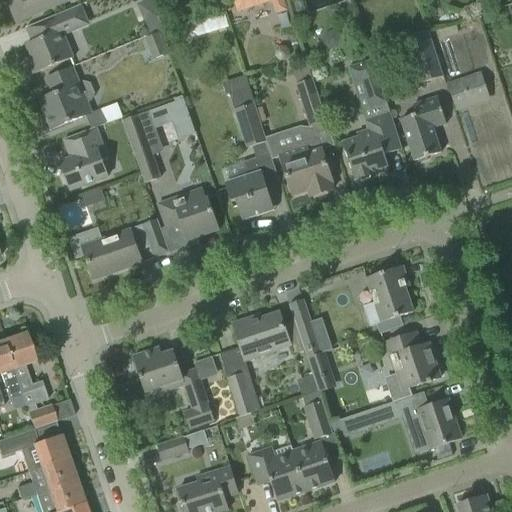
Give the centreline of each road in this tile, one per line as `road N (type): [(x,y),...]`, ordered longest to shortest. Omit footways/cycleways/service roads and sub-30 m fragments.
road 1 (residential): [(72,349),(416,231),(438,233)]
road 2 (residential): [(511,437),(438,233)]
road 3 (unclassified): [(130,511),(72,349)]
road 4 (residential): [(349,511),(511,457)]
road 5 (unclassified): [(47,273),(0,134)]
